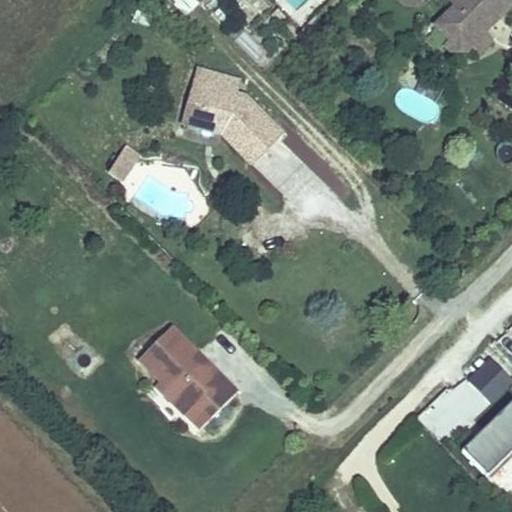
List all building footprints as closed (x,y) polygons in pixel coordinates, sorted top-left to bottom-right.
[(511,0),(455,0),(442,13),(458,30),(447,40),(465,59),(475,49),(480,54),(498,37),(492,30),(511,11),(511,0)] [(268,45),(230,9),(217,22),(256,59),(268,45)] [(169,131),(230,145),(233,128),(194,120),(202,81),(236,87),(238,70),(181,60),(169,131)] [(230,145),(252,166),(287,131),(248,90),(236,87),(202,81),(194,120),(233,128),(230,145)] [(125,184),(140,155),(123,146),(108,175),(125,184)] [(180,428),(199,445),(238,406),(169,337),(141,366),(161,385),(191,416),(180,428)] [(511,384),(511,378),(491,359),(465,381),(490,406),(511,384)] [(191,416),(161,385),(150,395),(180,428),(191,416)] [(511,457),(511,404),(463,454),(490,479),(511,457)]
